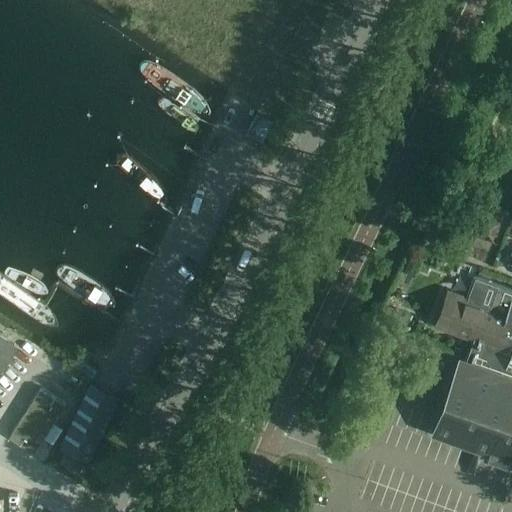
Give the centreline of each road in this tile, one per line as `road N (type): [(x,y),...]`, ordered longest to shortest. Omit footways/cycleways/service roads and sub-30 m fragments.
road 1 (tertiary): [(121,511),(377,0)]
road 2 (residential): [(244,511),(274,431),(477,0)]
